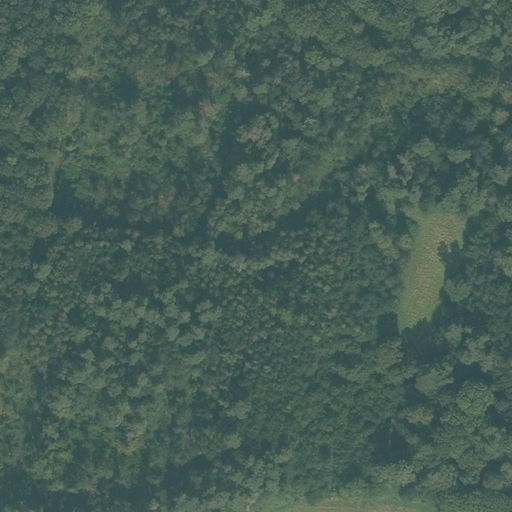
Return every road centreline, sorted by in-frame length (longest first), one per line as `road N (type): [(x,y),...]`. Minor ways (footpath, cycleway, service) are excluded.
road 1 (track): [(0,430),(115,0)]
road 2 (track): [(266,0),(336,38),(511,79)]
road 3 (track): [(242,511),(387,482),(480,511)]
